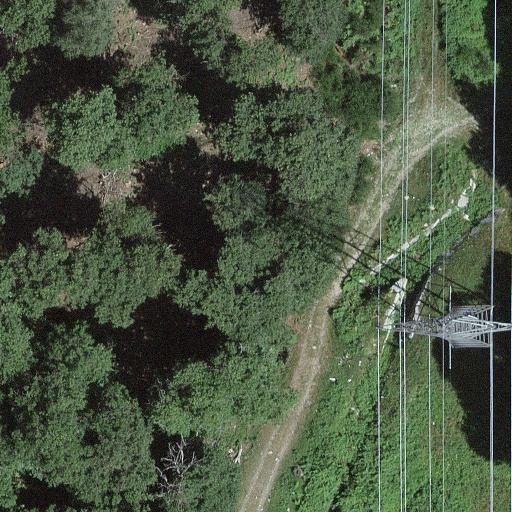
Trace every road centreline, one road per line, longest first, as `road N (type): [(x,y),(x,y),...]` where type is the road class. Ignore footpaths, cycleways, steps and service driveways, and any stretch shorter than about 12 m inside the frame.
road 1 (track): [(510,201),(484,154),(458,134),(419,137),(393,159),(331,274),(298,395),(246,511)]
road 2 (track): [(432,133),(432,0)]
